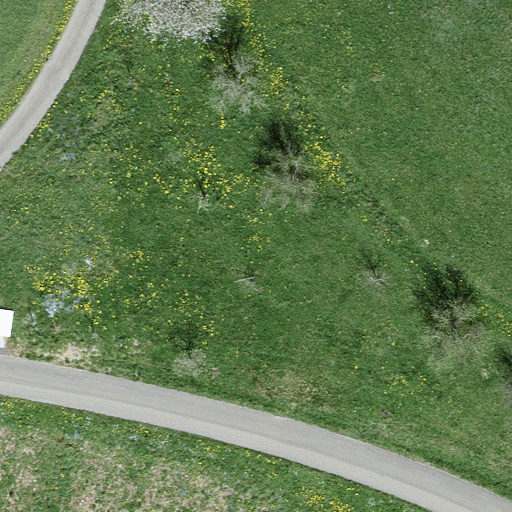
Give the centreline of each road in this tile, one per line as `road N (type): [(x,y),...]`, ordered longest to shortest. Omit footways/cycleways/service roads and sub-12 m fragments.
road 1 (unclassified): [(0,374),(292,439),(483,511)]
road 2 (unclassified): [(0,151),(68,63),(91,0)]
